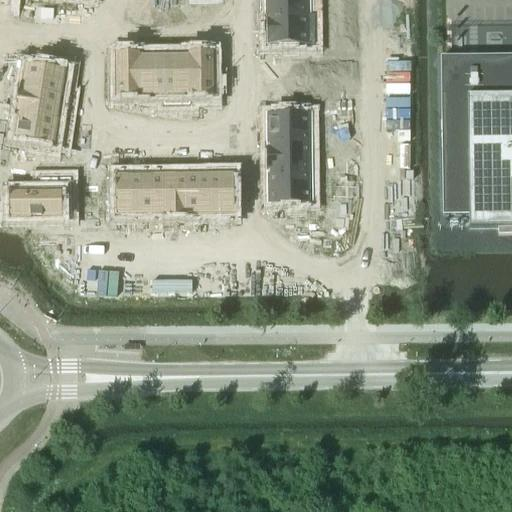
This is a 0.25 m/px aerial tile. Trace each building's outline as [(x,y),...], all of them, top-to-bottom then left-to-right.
[(308,0),(264,0),(265,19),(308,18),(308,0)] [(308,18),(265,19),(265,48),(309,48),(308,18)] [(465,59),(440,59),(442,217),(463,217),(468,217),(466,98),(511,97),(511,58),(480,59),(480,56),(465,56),(465,59)] [(163,58),(139,59),(139,99),(163,99),(163,58)] [(187,58),(163,58),(163,99),(187,99),(187,58)] [(212,58),(187,58),(187,99),(212,99),(212,58)] [(139,59),(114,59),(115,100),(139,99),(139,59)] [(24,68),(20,93),(60,99),(65,67),(45,65),(44,72),(24,68)] [(103,92),(94,92),(95,104),(103,104),(103,92)] [(20,93),(16,117),(57,123),(60,99),(20,93)] [(511,97),(466,98),(468,217),(468,225),(468,229),(468,231),(497,230),(497,237),(511,236),(511,97)] [(103,104),(95,104),(95,116),(103,116),(103,104)] [(16,117),(13,142),(33,145),(32,152),(52,155),(57,123),(16,117)] [(309,117),(266,117),(266,147),(310,147),(309,117)] [(140,122),(128,123),(128,131),(140,131),(140,122)] [(152,122),(140,122),(140,131),(152,130),(152,122)] [(188,122),(176,122),(176,130),(188,130),(188,122)] [(200,122),(188,122),(188,130),(200,130),(200,122)] [(103,129),(95,129),(95,141),(103,141),(103,129)] [(207,146),(195,146),(195,154),(207,154),(207,146)] [(219,146),(207,146),(207,154),(219,154),(219,146)] [(139,147),(127,147),(127,155),(139,155),(139,147)] [(162,147),(150,147),(150,155),(162,155),(162,147)] [(174,147),(162,147),(162,155),(174,155),(174,147)] [(310,147),(266,147),(266,176),(310,175),(310,147)] [(111,154),(85,154),(85,169),(111,168),(111,154)] [(310,175),(266,176),(267,206),(310,205),(310,175)] [(231,177),(208,178),(208,218),(232,218),(231,177)] [(139,178),(115,179),(116,219),(140,219),(139,178)] [(162,178),(139,178),(140,219),(162,219),(162,178)] [(185,178),(162,178),(162,219),(185,218),(185,178)] [(208,178),(185,178),(185,218),(208,218),(208,178)] [(39,195),(9,195),(9,221),(29,221),(29,222),(30,222),(30,221),(39,220),(39,222),(40,222),(40,221),(60,220),(59,196),(64,196),(64,182),(39,182),(39,195)]
